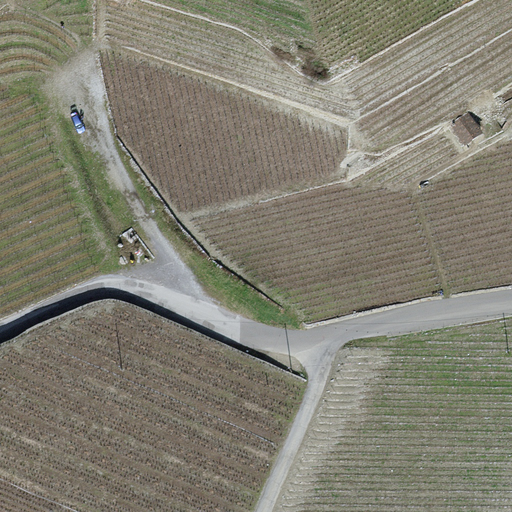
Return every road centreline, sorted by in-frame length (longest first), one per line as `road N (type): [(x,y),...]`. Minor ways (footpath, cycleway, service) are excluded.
road 1 (unclassified): [(320,337),(229,327),(123,284),(0,330)]
road 2 (track): [(199,312),(105,140),(93,47)]
road 3 (unclassified): [(511,302),(320,337)]
road 4 (unclassified): [(320,337),(318,380),(264,511)]
